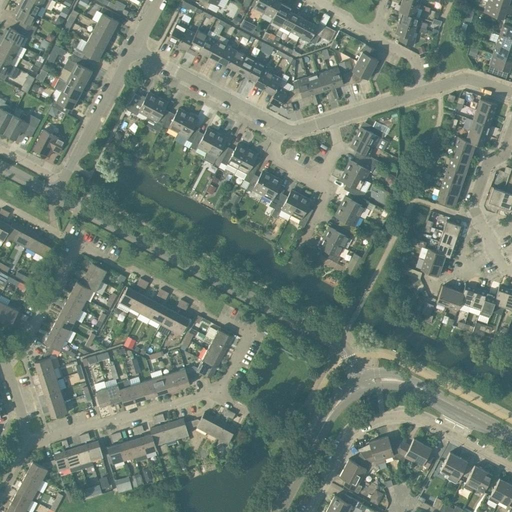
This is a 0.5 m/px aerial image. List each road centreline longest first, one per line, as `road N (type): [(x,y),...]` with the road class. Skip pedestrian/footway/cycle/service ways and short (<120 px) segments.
road 1 (tertiary): [(356,379),(338,345),(54,196)]
road 2 (residential): [(210,395),(250,336),(73,244)]
road 3 (residential): [(305,511),(345,437),(381,417),(421,418),(511,465)]
road 4 (residential): [(20,445),(210,395)]
road 5 (residential): [(280,127),(132,48)]
road 6 (residential): [(511,271),(501,267),(470,214),(485,166),(504,156),(511,135)]
road 7 (residential): [(61,181),(132,48)]
road 8 (residential): [(73,244),(8,362)]
